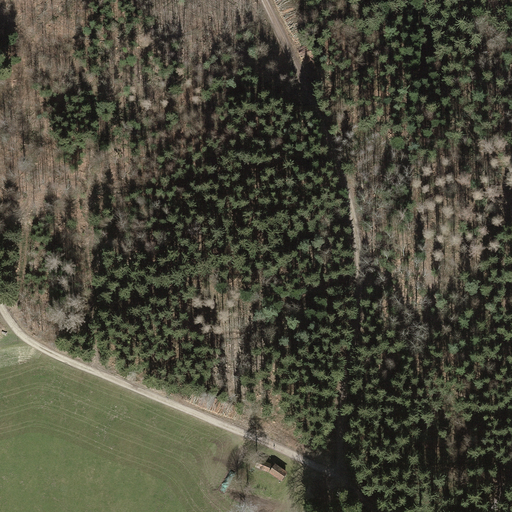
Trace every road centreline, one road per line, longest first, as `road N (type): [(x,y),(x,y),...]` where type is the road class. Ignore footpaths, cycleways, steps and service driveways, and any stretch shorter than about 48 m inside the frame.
road 1 (track): [(373,511),(341,455),(358,293),(343,182),(262,0)]
road 2 (track): [(511,373),(502,206),(447,88),(430,0)]
road 3 (track): [(0,304),(37,346),(328,472)]
